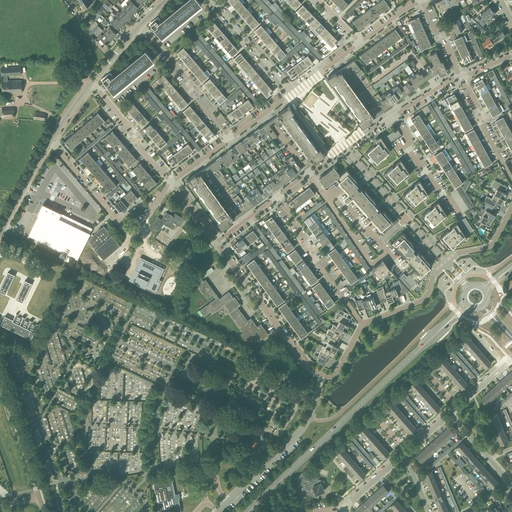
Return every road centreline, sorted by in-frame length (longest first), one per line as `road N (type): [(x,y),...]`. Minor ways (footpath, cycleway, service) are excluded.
road 1 (secondary): [(249,511),(447,323)]
road 2 (residential): [(50,141),(130,232),(171,182)]
road 3 (residential): [(324,376),(307,367),(217,243)]
road 4 (residential): [(218,511),(302,430),(321,386)]
road 5 (residential): [(362,324),(276,198)]
road 6 (residential): [(445,262),(344,148)]
road 7 (residential): [(231,140),(141,24)]
road 8 (residential): [(39,498),(0,376)]
road 9 (residential): [(171,182),(91,82)]
road 10 (residential): [(293,94),(211,0)]
road 11 (residential): [(462,217),(393,116)]
